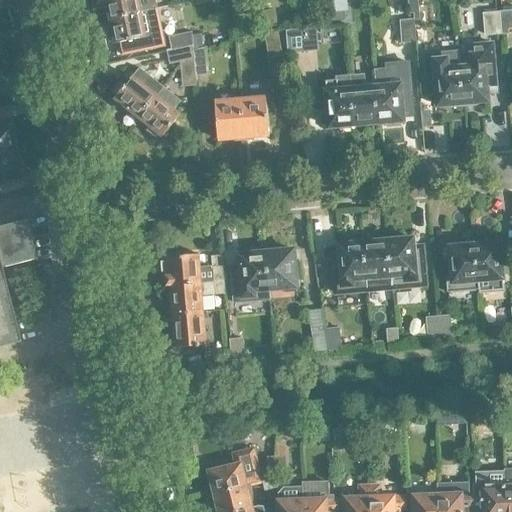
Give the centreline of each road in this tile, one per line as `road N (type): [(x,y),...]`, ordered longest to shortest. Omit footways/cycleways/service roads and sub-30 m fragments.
road 1 (residential): [(81,195),(511,159)]
road 2 (residential): [(81,195),(158,511)]
road 3 (residential): [(81,195),(36,0)]
